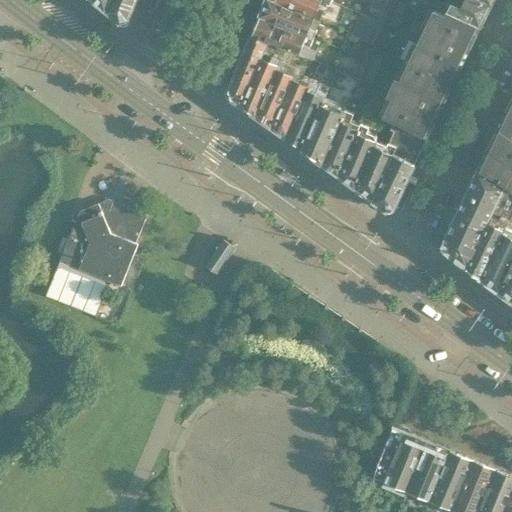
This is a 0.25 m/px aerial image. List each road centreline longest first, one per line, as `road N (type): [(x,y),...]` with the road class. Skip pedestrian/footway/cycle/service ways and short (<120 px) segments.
road 1 (residential): [(391,276),(511,34)]
road 2 (tertiary): [(391,276),(182,128)]
road 3 (tertiary): [(511,365),(391,276)]
road 4 (residential): [(182,128),(232,0)]
road 5 (tertiary): [(119,84),(12,0)]
